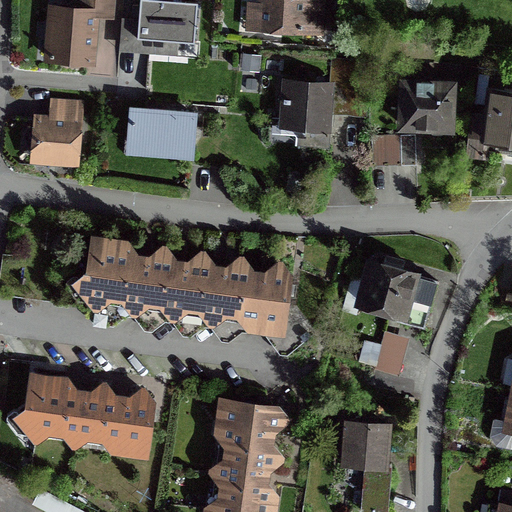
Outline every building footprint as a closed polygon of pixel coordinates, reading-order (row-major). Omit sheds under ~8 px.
[(116,0),(75,0),(75,1),(58,0),(47,0),(44,59),(96,63),(99,16),(115,17),(116,0)] [(197,0),(139,0),(139,16),(121,15),(118,49),(178,54),(179,38),(195,39),(197,0)] [(326,0),(246,0),(245,28),(262,29),(261,38),(282,40),(283,30),(325,33),(326,0)] [(410,11),(418,13),(425,11),(431,6),(432,0),(403,0),(405,5),(410,11)] [(241,68),(260,69),(261,53),(241,53),(241,68)] [(458,76),(399,73),(397,126),(455,129),(458,76)] [(335,77),(281,75),(279,132),(298,133),(297,143),(329,144),(330,127),(333,128),(335,77)] [(257,78),(246,77),(246,89),(257,89),(257,78)] [(501,84),(491,82),(486,116),(470,114),(464,154),(487,157),(490,136),(511,138),(511,82),(502,81),(501,84)] [(84,98),(50,95),(49,111),(33,110),(30,160),(79,164),(80,142),(87,143),(89,118),(83,117),(84,98)] [(198,107),(129,101),(124,149),(143,151),(143,159),(170,161),(171,153),(194,155),(198,107)] [(416,163),(415,133),(371,133),(372,164),(416,163)] [(86,264),(71,276),(95,308),(110,295),(121,297),(131,311),(136,311),(149,301),(160,302),(170,317),(175,316),(189,306),(198,307),(208,321),(214,321),(227,311),(236,312),(247,326),(286,331),(290,290),(294,271),(283,257),(278,256),(265,266),(255,264),(245,252),(239,252),(226,260),(216,259),(205,246),(200,246),(188,256),(177,254),(167,241),(161,240),(149,250),(138,249),(128,235),(90,230),(86,264)] [(421,266),(366,252),(353,300),(397,312),(396,317),(425,325),(438,278),(420,273),(421,266)] [(410,335),(385,329),(381,342),(364,337),(358,360),(375,364),(374,367),(400,374),(410,335)] [(511,357),(507,357),(503,380),(510,382),(503,418),(494,417),(490,436),(496,444),(511,446),(511,357)] [(49,431),(61,432),(72,445),(76,446),(88,436),(102,438),(111,451),(149,455),(154,413),(156,396),(145,382),(141,382),(130,390),(116,388),(108,377),(102,376),(92,385),(77,384),(68,372),(30,366),(24,401),(12,410),(33,440),(37,440),(49,431)] [(213,430),(224,442),(222,453),(209,464),(208,469),(219,482),(217,493),(203,503),(203,508),(206,511),(277,511),(280,492),(270,479),(271,467),(285,458),(285,453),(275,440),(275,428),(290,419),(291,414),(279,399),(265,397),(218,392),(213,430)] [(340,462),(364,464),(360,509),(389,511),(393,461),(390,461),(393,419),(344,415),(340,462)] [(511,511),(511,487),(511,488),(501,486),(496,511),(511,511)]
